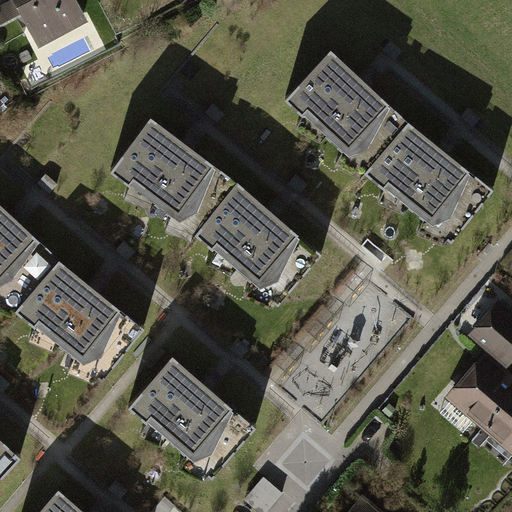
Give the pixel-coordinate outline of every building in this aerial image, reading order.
[(38,47),(88,20),(77,0),(9,0),(0,5),(0,23),(20,13),(38,47)] [(362,71),(329,40),(284,89),(364,163),(408,112),(375,82),(380,77),(373,71),(368,66),(362,71)] [(185,134),(148,108),(109,162),(194,224),(235,172),(198,143),(203,138),(197,134),(189,128),(185,134)] [(441,139),(408,112),(364,163),(451,233),(493,180),(455,150),(460,143),(453,138),(446,133),(441,139)] [(271,202),(235,172),(194,224),(279,296),(321,244),(283,213),(288,207),(283,203),(275,197),(271,202)] [(13,211),(0,199),(0,290),(14,303),(58,252),(25,222),(30,217),(22,210),(18,206),(13,211)] [(91,280),(58,252),(14,303),(101,373),(143,321),(106,290),(110,284),(101,277),(97,273),(91,280)] [(511,361),(511,309),(499,298),(468,334),(507,367),(511,361)] [(204,374),(171,347),(128,397),(212,469),(255,419),(217,386),(223,379),(216,373),(210,367),(204,374)] [(511,394),(511,373),(485,350),(445,397),(482,429),(511,394)] [(511,394),(482,429),(511,453),(511,394)] [(0,473),(20,451),(0,433),(0,473)] [(267,472),(249,495),(266,508),(284,485),(267,472)] [(90,508),(56,480),(28,511),(106,511),(102,508),(95,502),(90,508)] [(385,511),(363,492),(345,511),(385,511)]
